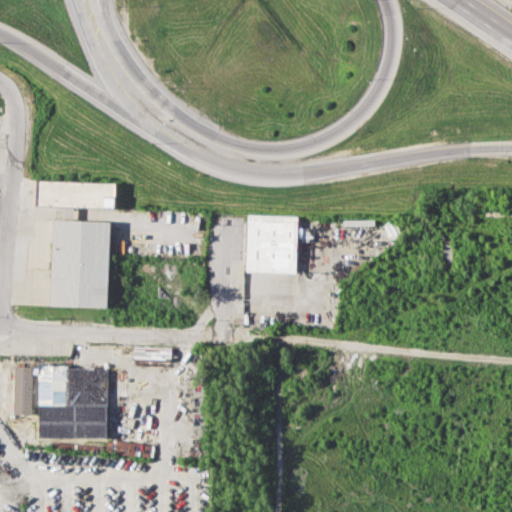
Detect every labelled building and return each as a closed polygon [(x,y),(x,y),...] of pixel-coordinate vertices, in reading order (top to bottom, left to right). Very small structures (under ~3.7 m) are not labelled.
[(35,205),(99,206),(99,182),(35,180),(35,205)] [(246,271),(296,272),(297,215),(247,214),(246,271)] [(110,221),(53,219),(50,305),(107,307),(110,221)] [(170,349),(134,348),(133,360),(149,361),(149,365),(170,365),(170,349)] [(12,413),(31,414),(32,366),(13,365),(12,413)] [(107,367),(38,366),(37,437),(106,438),(107,367)]
